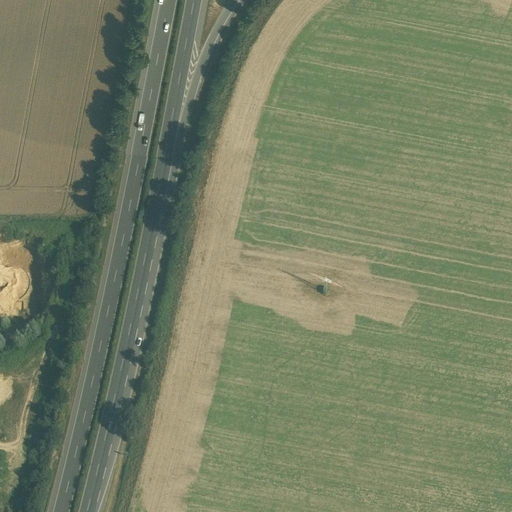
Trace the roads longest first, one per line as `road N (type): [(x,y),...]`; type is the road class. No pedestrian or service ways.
road 1 (motorway): [(168,0),(70,511)]
road 2 (motorway): [(88,511),(159,186)]
road 3 (motorway): [(159,186),(189,94),(235,0)]
road 4 (motorway): [(159,186),(195,0)]
